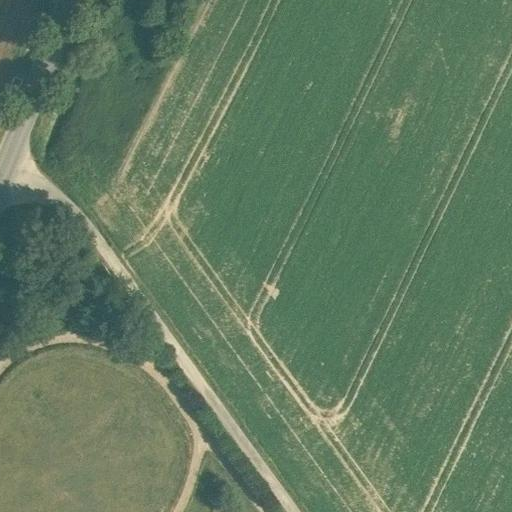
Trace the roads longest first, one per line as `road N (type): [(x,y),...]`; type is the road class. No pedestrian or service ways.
road 1 (track): [(0,364),(53,331),(118,337),(167,373),(205,429)]
road 2 (tertiary): [(65,0),(0,178)]
